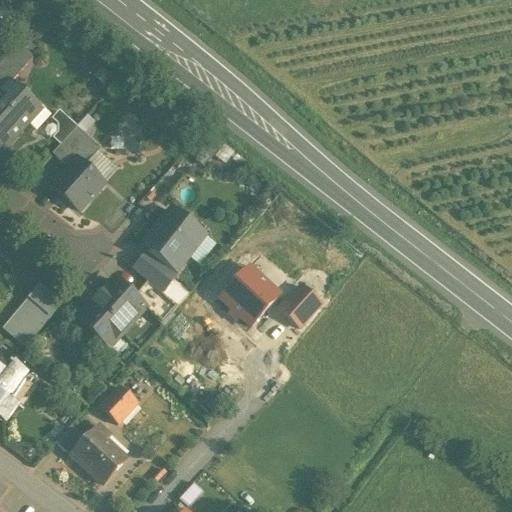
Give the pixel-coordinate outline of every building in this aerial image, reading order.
[(3,43),(0,45),(0,66),(12,53),(3,43)] [(12,53),(0,66),(0,87),(3,90),(9,83),(10,84),(27,66),(12,53)] [(3,90),(0,92),(0,151),(2,153),(7,147),(31,122),(26,118),(35,108),(10,84),(9,83),(3,90)] [(60,147),(76,129),(59,112),(52,120),(58,126),(58,133),(52,140),(60,147)] [(60,147),(52,156),(68,170),(76,162),(83,168),(96,154),(99,150),(76,129),(60,147)] [(7,147),(2,153),(0,151),(0,171),(2,173),(18,157),(7,147)] [(83,168),(76,162),(68,170),(51,188),(78,213),(102,186),(102,185),(114,171),(96,154),(83,168)] [(203,237),(171,212),(143,248),(149,252),(175,272),(203,237)] [(172,277),(175,272),(149,252),(135,270),(163,293),(174,278),(172,277)] [(220,301),(251,329),(279,298),(249,270),(243,276),(240,274),(227,287),(230,290),(220,301)] [(113,282),(78,320),(109,349),(143,311),(144,310),(132,299),(113,282)] [(27,347),(66,303),(44,283),(5,327),(27,347)] [(177,308),(146,284),(132,299),(144,310),(143,311),(160,327),(177,308)] [(299,331),(321,307),(300,288),(278,312),(299,331)] [(0,379),(10,366),(0,358),(0,379)] [(10,366),(0,379),(0,418),(4,422),(16,406),(7,399),(23,378),(24,378),(25,377),(10,366)] [(119,389),(100,411),(117,427),(137,405),(119,389)] [(71,427),(55,445),(66,455),(82,437),(71,427)] [(98,428),(71,458),(103,487),(126,462),(104,442),(109,437),(98,428)]
